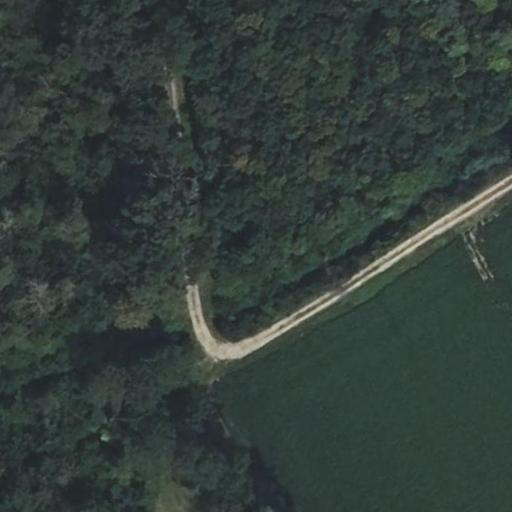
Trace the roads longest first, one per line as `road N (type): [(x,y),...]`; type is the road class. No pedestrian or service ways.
road 1 (track): [(166,0),(203,357),(511,169)]
road 2 (track): [(203,357),(0,432)]
